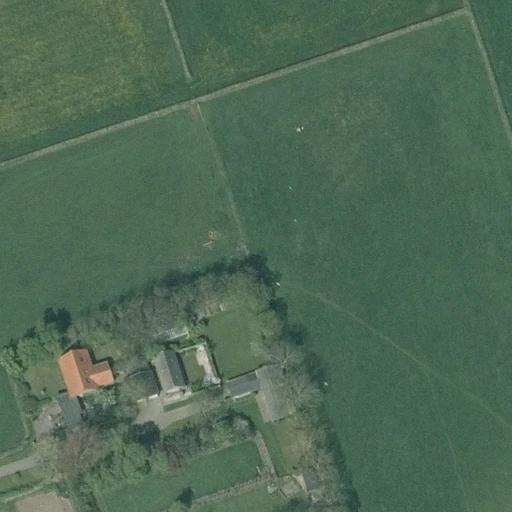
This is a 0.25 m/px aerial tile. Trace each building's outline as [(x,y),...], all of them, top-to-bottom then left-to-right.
[(183,322),(151,333),(156,348),(188,337),(183,322)] [(141,379),(141,380),(148,403),(160,399),(153,376),(151,376),(147,367),(153,365),(164,398),(186,392),(175,356),(155,362),(154,358),(135,365),(141,379)] [(108,366),(91,372),(86,358),(61,367),(71,397),(57,402),(68,433),(82,428),(79,421),(84,420),(78,404),(100,396),(99,393),(115,387),(108,366)] [(279,367),(226,386),(232,402),(265,391),(262,385),(266,383),(270,395),(265,397),(275,425),(297,417),(279,367)] [(129,384),(136,407),(148,403),(141,380),(129,384)] [(225,426),(214,430),(220,445),(230,441),(225,426)] [(311,470),(302,474),(308,491),(316,487),(311,470)]
